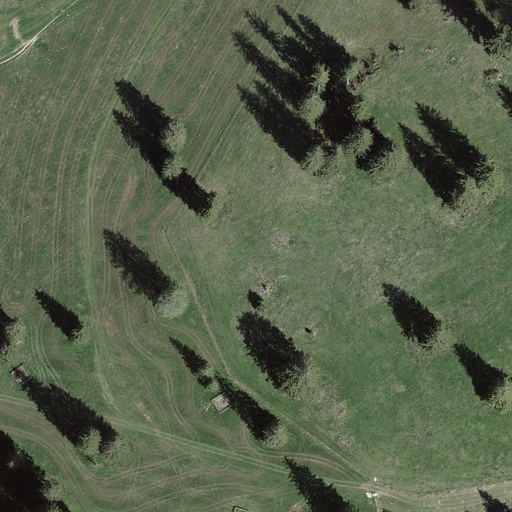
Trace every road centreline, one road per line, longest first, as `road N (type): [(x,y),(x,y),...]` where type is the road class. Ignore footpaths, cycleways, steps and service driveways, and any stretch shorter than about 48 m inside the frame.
road 1 (track): [(0,396),(371,489)]
road 2 (track): [(511,489),(440,502),(371,489)]
